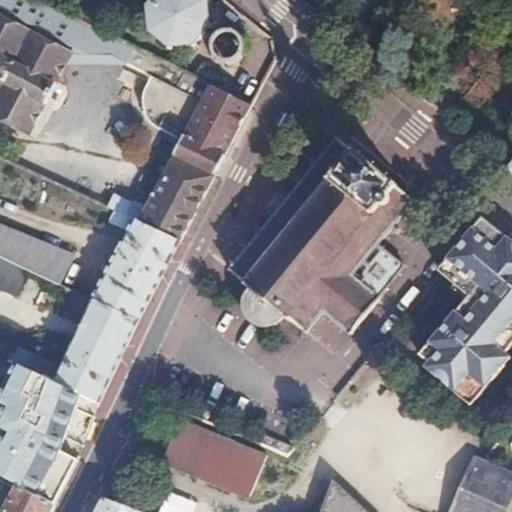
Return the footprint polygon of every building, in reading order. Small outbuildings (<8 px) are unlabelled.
[(143,4),(141,9),(147,11),(146,13),(146,24),(149,32),(144,35),(146,40),(152,37),(156,41),(164,47),(166,48),(164,54),(169,56),(171,49),(174,50),(184,50),(192,47),(196,52),(199,50),(196,45),(202,40),(208,32),(209,28),(215,29),(215,24),(210,23),(211,22),(211,12),(208,5),(214,3),(212,0),(208,0),(206,1),(205,0),(151,0),(149,4),(148,6),(143,4)] [(351,0),(365,14),(378,0),(351,0)] [(0,117),(26,132),(42,102),(44,103),(55,83),(52,82),(68,53),(0,16),(0,117)] [(210,58),(199,80),(252,106),(263,87),(246,79),(244,83),(227,75),(233,64),(236,63),(240,68),(244,65),(241,60),(245,56),(248,49),(248,43),(252,40),(250,36),(246,38),(245,35),(239,30),(232,28),(225,29),(224,26),(220,28),(221,31),(218,33),(214,39),(212,46),(214,54),(210,58)] [(114,200),(109,210),(119,215),(176,245),(252,106),(199,80),(134,48),(126,64),(149,75),(146,82),(143,93),(143,103),(146,112),(151,121),(161,131),(184,142),(147,210),(135,205),(133,209),(114,200)] [(240,259),(225,277),(241,290),(239,292),(243,296),(239,303),(237,310),(237,317),(240,324),(245,330),(252,334),(259,335),(267,334),(274,331),(279,325),(283,329),(285,327),(301,341),(317,322),(321,326),(324,323),(347,342),(375,308),(373,306),(399,274),(377,256),(379,254),(374,250),(409,208),(392,195),(394,193),(387,187),(386,189),(356,165),(357,163),(350,158),(348,159),(331,146),(312,170),(306,166),(303,170),(308,175),(297,188),(292,184),(288,188),(293,193),(283,205),(278,201),(262,220),(267,225),(258,237),(253,233),(249,237),(254,242),(245,253),(240,249),(235,254),(240,259)] [(132,234),(95,303),(138,324),(176,245),(119,215),(114,226),(132,234)] [(0,257),(30,272),(59,286),(72,257),(0,226),(0,257)] [(468,302),(424,356),(433,364),(439,369),(435,375),(451,387),(455,382),(472,396),(488,377),(494,381),(506,366),(502,361),(507,354),(511,348),(511,241),(493,226),(475,231),(441,272),(456,285),(462,284),(474,294),(468,302)] [(0,257),(0,289),(18,298),(30,272),(0,257)] [(456,285),(453,289),(468,302),(474,294),(462,284),(456,285)] [(23,351),(17,365),(22,367),(45,378),(92,401),(100,405),(138,324),(95,303),(74,293),(63,317),(83,326),(63,368),(44,358),(43,361),(23,351)] [(0,324),(0,347),(9,329),(0,324)] [(511,357),(507,354),(502,361),(506,366),(511,359),(511,357)] [(433,364),(429,369),(435,375),(439,369),(433,364)] [(22,391),(35,398),(45,378),(22,367),(13,386),(22,391)] [(455,382),(451,387),(474,406),(494,381),(488,377),(472,396),(455,382)] [(45,378),(35,398),(82,421),(92,401),(45,378)] [(22,391),(13,407),(36,418),(27,437),(65,456),(82,421),(35,398),(22,391)] [(203,404),(198,416),(210,421),(215,410),(203,404)] [(0,437),(3,441),(35,456),(19,488),(55,506),(78,463),(65,456),(27,437),(0,423),(0,437)] [(179,428),(167,457),(261,495),(273,465),(179,428)] [(265,434),(261,444),(288,455),(295,447),(265,434)] [(477,456),(453,511),(504,511),(511,493),(511,471),(486,460),(477,456)] [(0,478),(0,503),(8,507),(5,511),(51,511),(55,506),(19,488),(0,478)] [(333,509),(331,511),(366,511),(337,484),(329,508),(333,509)] [(162,511),(196,511),(200,503),(170,492),(162,511)] [(138,511),(105,499),(98,511),(138,511)]
